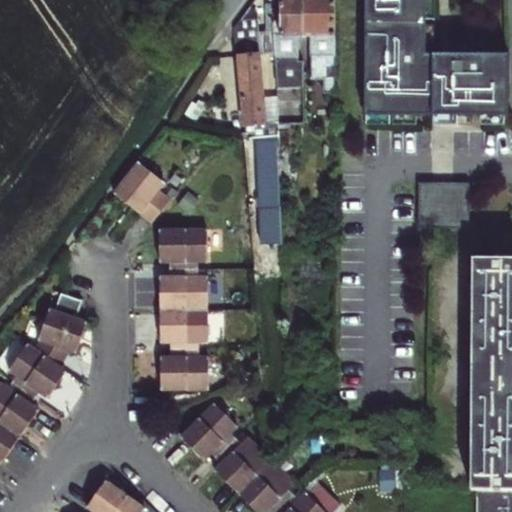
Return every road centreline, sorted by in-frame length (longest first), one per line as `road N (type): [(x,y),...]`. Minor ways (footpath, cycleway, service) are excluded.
road 1 (residential): [(86,222),(116,307),(116,355),(95,418)]
road 2 (residential): [(196,511),(95,418)]
